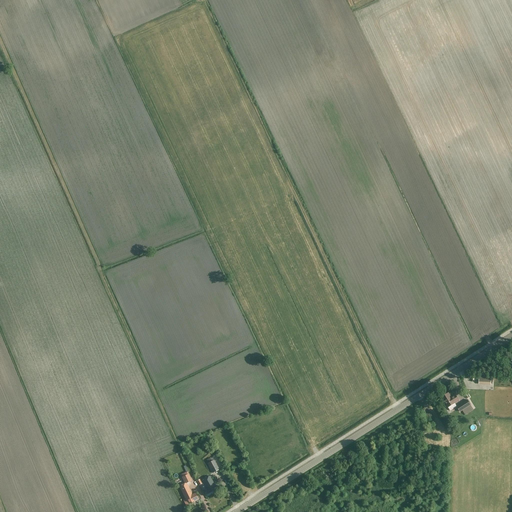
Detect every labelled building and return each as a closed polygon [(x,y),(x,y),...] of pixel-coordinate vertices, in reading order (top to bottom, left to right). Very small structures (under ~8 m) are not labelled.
[(491,378),(479,377),(479,384),(491,385),(491,378)] [(451,397),(448,393),(442,397),(448,407),(455,403),(459,400),(455,395),(451,397)] [(473,410),(467,400),(457,407),(460,412),(463,410),(466,414),(473,410)] [(219,470),(212,458),(207,461),(208,463),(207,463),(212,473),(219,470)] [(185,475),(184,473),(181,474),(182,477),(185,483),(179,486),(186,500),(184,501),(186,505),(198,499),(195,493),(192,495),(187,483),(191,481),(188,474),(185,475)] [(215,485),(210,476),(202,480),(207,489),(204,490),(206,494),(218,488),(215,484),(215,485)]
